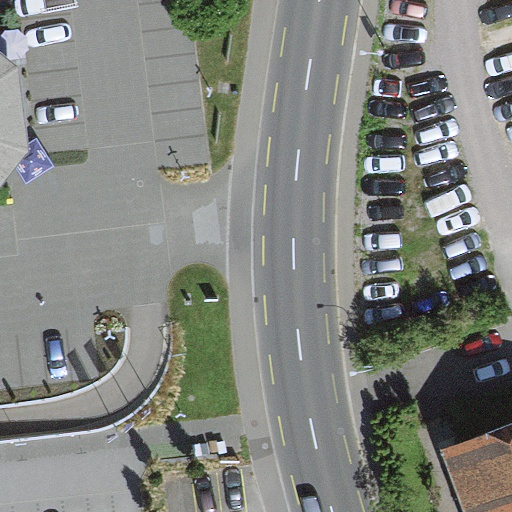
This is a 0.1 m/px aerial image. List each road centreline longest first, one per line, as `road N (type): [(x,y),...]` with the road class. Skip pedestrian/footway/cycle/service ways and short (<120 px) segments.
road 1 (primary): [(320,0),(293,266),(309,419),(332,511)]
road 2 (unknown): [(0,425),(309,419)]
road 3 (unknown): [(296,189),(0,231)]
